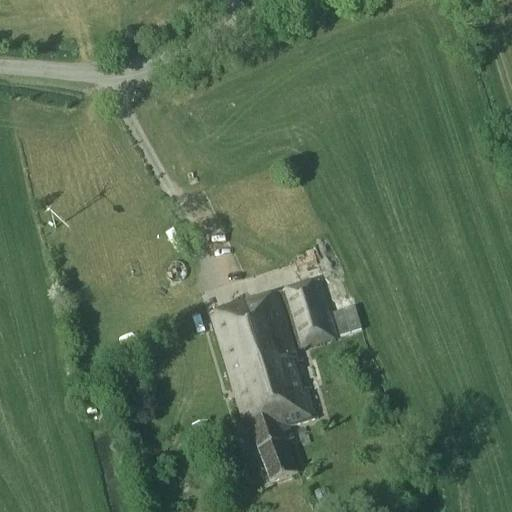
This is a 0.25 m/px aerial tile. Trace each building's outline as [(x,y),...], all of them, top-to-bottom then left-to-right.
[(323,283),(340,338),(363,331),(352,296),(341,300),(335,279),(323,283)] [(299,352),(337,340),(318,283),(208,318),(243,427),(251,425),(270,485),(298,476),(287,442),(294,440),(290,428),(319,421),(310,391),(304,393),(295,364),(303,362),(299,352)] [(172,361),(195,358),(194,349),(170,352),(172,361)] [(120,382),(127,404),(139,399),(133,378),(120,382)] [(207,421),(192,426),(197,443),(212,438),(207,421)]
